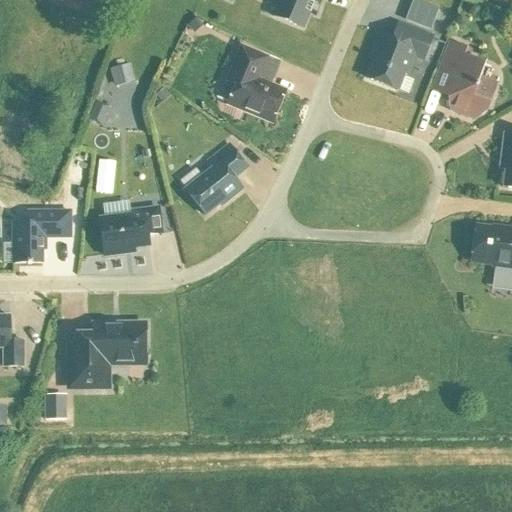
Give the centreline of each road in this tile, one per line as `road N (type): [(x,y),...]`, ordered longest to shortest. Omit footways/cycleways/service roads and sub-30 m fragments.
road 1 (residential): [(265,224),(291,234),(399,240),(429,222),(441,177),(434,156),(414,143),(314,118)]
road 2 (residential): [(265,224),(211,266),(175,281),(0,283)]
road 3 (residential): [(362,0),(314,118)]
